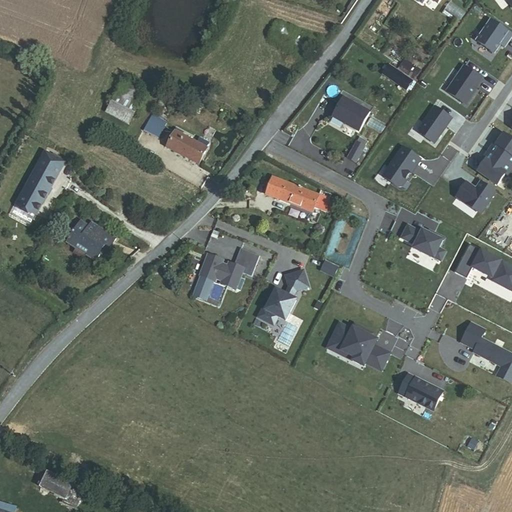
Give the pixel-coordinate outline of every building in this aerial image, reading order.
[(511,37),(511,36),(491,22),(477,43),(494,55),(503,42),(507,45),(511,37)] [(304,51),(310,39),(276,24),(271,36),(304,51)] [(397,71),(414,82),(421,72),(404,60),(397,71)] [(406,93),(414,82),(397,71),(389,66),(382,76),(406,93)] [(472,95),(482,81),(464,69),(447,94),(466,107),(474,96),(472,95)] [(106,114),(128,126),(141,103),(137,102),(143,91),(125,81),(106,114)] [(332,119),(358,133),(369,113),(343,99),(332,119)] [(434,146),(452,121),(435,109),(420,132),(420,135),(434,146)] [(144,132),(158,139),(166,124),(153,117),(144,132)] [(199,139),(197,143),(176,132),(166,149),(200,168),(211,146),(202,141),(199,139)] [(511,140),(506,136),(497,148),(495,146),(484,161),(487,163),(479,175),(498,188),(506,177),(509,179),(511,173),(511,140)] [(356,145),(347,162),(355,166),(363,149),(356,145)] [(17,203),(36,214),(65,161),(60,158),(52,154),(45,150),(17,203)] [(411,176),(421,161),(403,150),(384,178),(399,189),(403,188),(410,176),(411,176)] [(339,206),(341,199),(321,192),(319,196),(263,175),(256,192),(313,213),(315,209),(331,216),(335,205),(339,206)] [(338,186),(324,181),(322,187),(336,192),(338,186)] [(477,192),(467,185),(457,200),(481,217),(497,194),(483,184),(477,192)] [(71,197),(77,201),(80,195),(75,191),(71,197)] [(88,227),(80,221),(67,241),(77,247),(73,253),(83,260),(87,255),(96,262),(106,247),(109,250),(116,240),(97,227),(95,231),(88,227)] [(91,223),(88,227),(95,231),(97,227),(91,223)] [(407,228),(401,240),(414,246),(412,250),(432,260),(433,259),(439,262),(443,253),(437,250),(442,240),(432,235),(430,237),(420,232),(419,234),(407,228)] [(511,267),(468,245),(454,274),(466,280),(471,269),(492,279),(491,281),(511,291),(511,267)] [(234,267),(243,270),(241,275),(251,279),(259,258),(241,250),(234,267)] [(220,285),(235,291),(241,275),(243,270),(234,267),(229,265),(227,268),(221,265),(222,262),(208,256),(200,277),(201,277),(213,282),(214,283),(215,280),(222,282),(220,285)] [(323,273),(330,276),(334,268),(326,264),(323,273)] [(265,311),(263,310),(258,319),(273,326),(277,318),(285,322),(295,301),(291,299),(295,292),(307,288),(302,272),(285,278),(289,289),(285,296),(276,291),(265,311)] [(195,292),(207,297),(213,282),(201,277),(195,292)] [(207,297),(195,292),(193,297),(205,302),(207,297)] [(351,331),(338,325),(332,339),(344,345),(340,352),(353,359),(351,362),(363,368),(365,365),(380,372),(389,355),(373,347),(371,346),(374,340),(370,339),(372,335),(353,326),(351,331)] [(511,379),(511,356),(480,340),(484,332),(470,325),(460,344),(474,351),(472,354),(500,368),(496,377),(510,385),(511,379)] [(344,345),(332,339),(326,350),(351,362),(353,359),(340,352),(344,345)] [(433,412),(442,393),(408,376),(398,395),(433,412)] [(62,505),(76,511),(85,492),(47,475),(41,489),(65,500),(62,505)]
